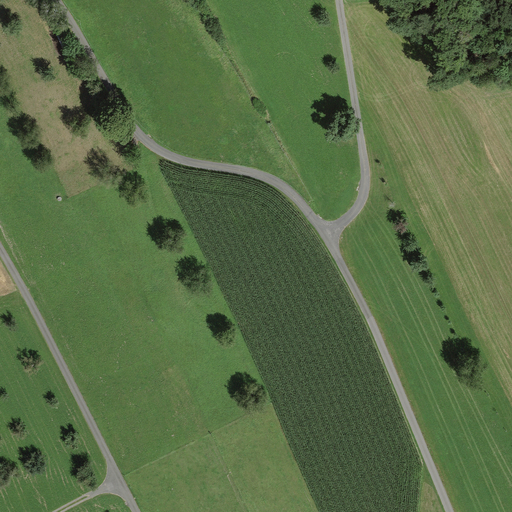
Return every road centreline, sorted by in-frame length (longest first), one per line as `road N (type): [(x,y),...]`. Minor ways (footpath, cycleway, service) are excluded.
road 1 (unclassified): [(56,0),(135,129),(157,150),(263,176),(292,194),(326,234)]
road 2 (unclassified): [(451,511),(326,234)]
road 3 (track): [(326,234),(353,213),(365,185),(340,0)]
